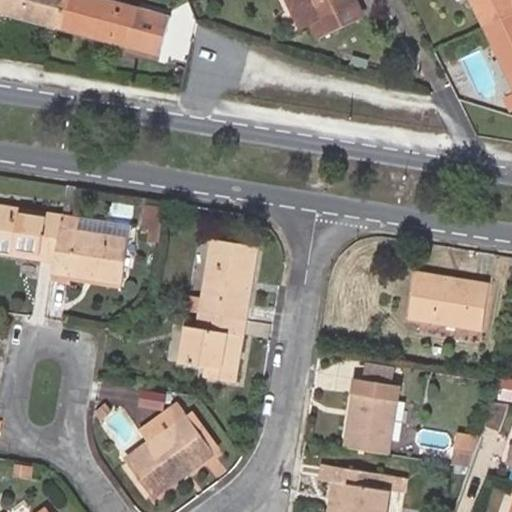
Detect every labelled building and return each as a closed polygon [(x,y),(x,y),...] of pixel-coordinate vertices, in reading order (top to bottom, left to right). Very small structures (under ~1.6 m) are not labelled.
[(0,0),(0,13),(56,28),(62,0),(0,0)] [(100,0),(62,0),(56,28),(128,48),(126,55),(141,59),(154,15),(100,0)] [(355,0),(288,0),(303,30),(314,24),(321,38),(364,18),(355,0)] [(511,0),(471,0),(484,27),(511,13),(511,0)] [(511,13),(484,27),(511,84),(511,94),(509,96),(511,102),(511,13)] [(62,228),(64,215),(0,205),(0,253),(56,262),(62,228)] [(81,218),(64,215),(62,228),(79,231),(81,218)] [(56,262),(55,272),(121,283),(128,239),(79,231),(62,228),(56,262)] [(201,313),(247,321),(259,247),(213,240),(203,299),(201,313)] [(490,286),(418,275),(411,319),(484,330),(490,286)] [(191,297),(188,310),(201,313),(203,299),(191,297)] [(237,380),(247,321),(201,313),(198,328),(188,326),(182,361),(208,366),(207,376),(237,380)] [(358,382),(347,446),(390,453),(400,388),(358,382)] [(510,404),(496,401),(486,428),(500,432),(510,404)] [(129,456),(131,458),(188,417),(180,406),(144,433),(149,441),(129,456)] [(221,449),(194,413),(188,417),(215,453),(221,449)] [(215,453),(188,417),(131,458),(157,495),(215,453)] [(456,461),(475,465),(481,435),(463,431),(456,461)] [(380,474),(325,466),(323,482),(335,484),(330,511),(388,511),(391,492),(377,490),(380,474)] [(412,479),(380,474),(377,490),(391,492),(409,495),(412,479)]
